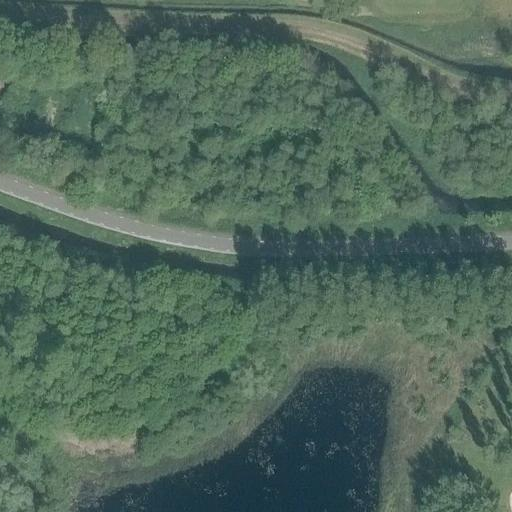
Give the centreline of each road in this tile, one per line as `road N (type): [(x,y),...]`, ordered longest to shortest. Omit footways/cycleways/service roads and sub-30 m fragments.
road 1 (track): [(0,18),(322,33),(444,88),(511,97)]
road 2 (unclassified): [(511,245),(246,249),(103,221),(0,184)]
